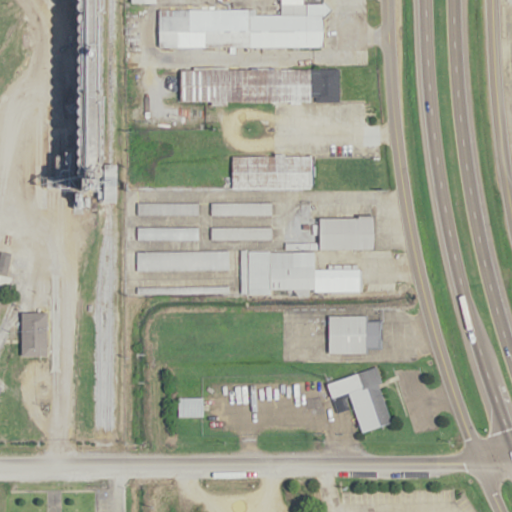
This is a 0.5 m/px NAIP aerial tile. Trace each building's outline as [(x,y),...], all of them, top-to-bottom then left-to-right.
[(46,190),(114,191),(115,0),(73,0),(73,147),(46,147),(46,190)] [(157,9),(157,46),(325,46),(324,20),(334,8),(325,0),(279,0),(280,3),(305,3),(305,14),(250,15),(250,9),(157,9)] [(338,68),(180,69),(180,101),(338,102),(338,68)] [(232,157),(233,188),(312,188),(310,156),(232,157)] [(136,202),(197,202),(197,214),(135,214),(136,202)] [(210,202),(270,202),(270,214),(210,214),(210,202)] [(320,218),(320,250),(375,249),(374,218),(320,218)] [(136,226),(136,238),(197,238),(197,226),(136,226)] [(211,227),(270,227),(270,238),(210,238),(211,227)] [(240,249),(241,293),(270,293),(361,292),(360,268),(315,268),(314,250),(270,250),(240,249)] [(136,251),(226,250),(226,269),(136,270),(136,251)] [(137,286),(227,285),(227,293),(137,294),(137,286)] [(21,313),(48,313),(48,356),(22,356),(21,313)] [(328,315),(365,315),(365,321),(380,321),(380,346),(366,346),(366,352),(329,352),(328,315)] [(375,365),(328,383),(337,412),(353,407),(362,431),(391,422),(379,386),(383,384),(375,365)] [(178,397),(202,397),(203,415),(178,415),(178,397)]
